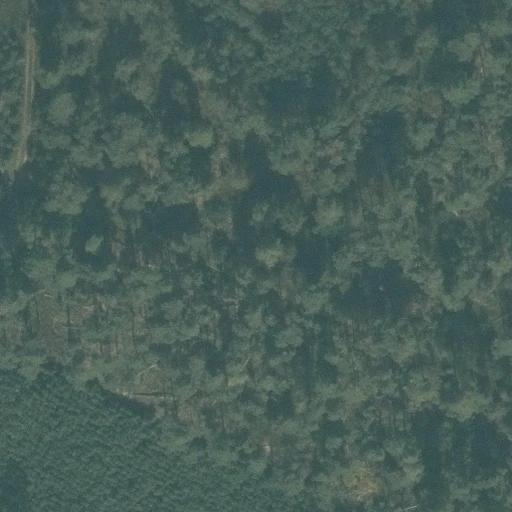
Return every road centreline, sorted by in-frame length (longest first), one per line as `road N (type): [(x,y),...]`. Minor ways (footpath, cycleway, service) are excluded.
road 1 (track): [(511,396),(21,201)]
road 2 (track): [(21,201),(31,0)]
